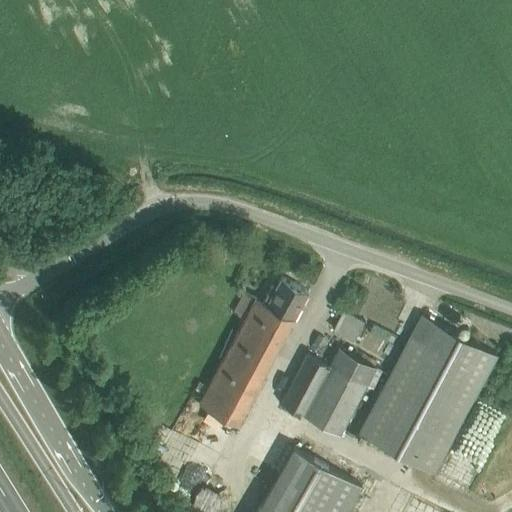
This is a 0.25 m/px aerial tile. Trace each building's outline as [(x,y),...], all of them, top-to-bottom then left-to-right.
[(245,318),(202,398),(199,403),(237,424),(308,291),(282,277),(276,287),(272,284),(263,301),(245,291),(234,312),(245,318)] [(364,322),(343,310),(333,328),(354,340),(364,322)] [(359,431),(435,471),(497,354),(422,313),(359,431)] [(340,433),(366,384),(374,388),(384,369),(376,365),(340,346),(330,364),(308,352),(281,402),(340,433)] [(345,511),(362,484),(294,446),(256,511),(345,511)]
